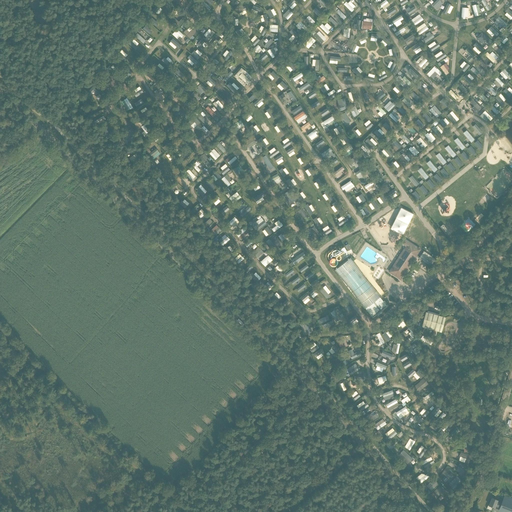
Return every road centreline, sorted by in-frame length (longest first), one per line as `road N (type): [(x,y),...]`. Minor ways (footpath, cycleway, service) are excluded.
road 1 (tertiary): [(421,511),(271,348),(0,86)]
road 2 (track): [(0,330),(181,511)]
road 3 (unknown): [(333,183),(346,168),(271,64)]
road 4 (unclassified): [(461,511),(480,485),(511,378)]
